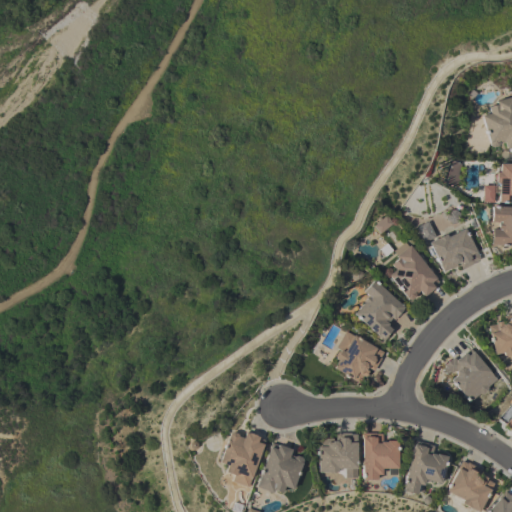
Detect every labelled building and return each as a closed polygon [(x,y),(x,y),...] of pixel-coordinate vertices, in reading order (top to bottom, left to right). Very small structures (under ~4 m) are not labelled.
[(489,108),(497,106),(496,102),(511,98),(511,148),(506,150),(504,143),(500,144),(498,147),(493,148),(490,147),(482,117),(490,115),(489,108)] [(511,165),(511,204),(498,204),(499,184),(496,184),(496,173),(500,174),(500,165),(511,165)] [(483,186),(494,187),(493,203),(483,203),(483,186)] [(511,208),(511,247),(491,246),(491,230),(498,230),(498,224),(491,223),(492,208),(511,208)] [(450,211),(455,210),(460,214),(460,219),(457,223),(451,224),(447,220),(447,215),(450,211)] [(380,234),(374,226),(386,216),(393,224),(380,234)] [(416,228),(428,222),(435,238),(424,243),(416,228)] [(429,244),(446,235),(448,238),(465,230),(479,260),(474,262),(475,264),(462,270),(459,264),(456,265),(457,267),(450,270),(450,269),(443,272),(429,244)] [(409,246),(438,282),(433,287),(434,289),(423,298),(418,291),(415,294),(415,298),(411,301),(407,300),(388,276),(395,271),(391,265),(397,260),(395,257),(409,246)] [(362,275),(355,283),(347,276),(354,268),(362,275)] [(404,309),(393,321),(389,318),(385,322),(392,329),(382,340),(351,313),(361,301),(366,295),(361,291),(371,279),(404,309)] [(493,356),(487,327),(495,325),(495,323),(502,322),(503,326),(506,325),(504,317),(511,314),(511,355),(503,357),(502,354),(493,356)] [(330,367),(334,359),(333,358),(337,350),(334,348),(343,331),(350,335),(351,334),(374,347),(374,348),(381,352),(378,357),(379,358),(372,371),(363,366),(362,368),(366,370),(362,378),(355,374),(353,379),(330,367)] [(495,380),(486,387),(486,391),(482,395),(478,394),(467,403),(450,381),(455,377),(456,373),(454,371),(451,374),(450,373),(446,376),(441,370),(444,368),(443,367),(444,366),(444,365),(450,359),(451,360),(454,357),(456,360),(469,349),(495,380)] [(511,416),(503,426),(511,433),(511,416)] [(262,440),(246,486),(230,480),(232,473),(223,470),(225,463),(217,460),(228,432),(230,431),(235,432),(236,435),(241,437),(243,431),(246,431),(254,434),(257,436),(257,437),(262,440)] [(354,476),(342,476),(342,467),(334,467),(334,470),(333,470),(331,473),(327,473),(325,470),(315,470),(315,436),(330,436),(330,439),(333,439),(333,432),(348,432),(348,434),(354,434),(354,476)] [(374,473),(374,477),(359,477),(359,464),(359,460),(359,433),(380,433),(380,440),(384,440),(384,439),(395,439),(395,467),(379,467),(379,473),(374,473)] [(439,482),(422,478),(421,484),(416,482),(413,492),(400,489),(404,471),(403,471),(404,466),(405,466),(411,440),(426,444),(432,446),(430,453),(434,453),(445,455),(439,482)] [(289,487),(282,484),(279,490),(271,487),(269,491),(253,485),(269,441),(276,444),(276,443),(289,448),(287,454),(291,455),(293,454),(298,456),(299,459),(289,487)] [(459,460),(465,463),(465,462),(478,469),(475,475),(478,476),(479,474),(485,477),(484,479),(492,483),(477,511),(459,502),(460,499),(444,490),(459,460)] [(483,511),(503,491),(507,495),(508,494),(511,497),(511,511),(483,511)]
